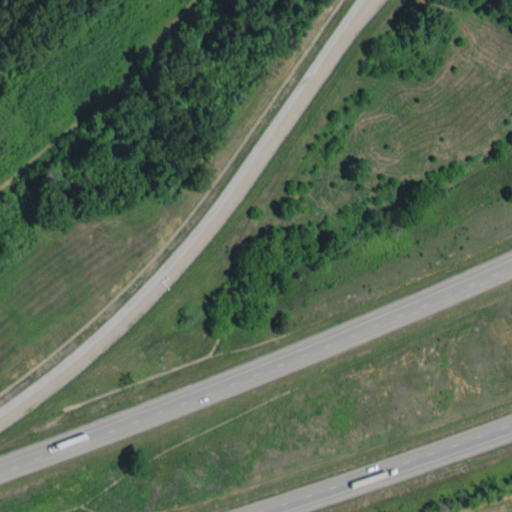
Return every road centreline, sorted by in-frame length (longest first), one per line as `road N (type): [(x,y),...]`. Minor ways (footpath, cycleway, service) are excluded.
road 1 (motorway): [(365,0),(223,201),(139,302),(0,419)]
road 2 (motorway): [(511,264),(0,472)]
road 3 (motorway): [(263,511),(511,427)]
